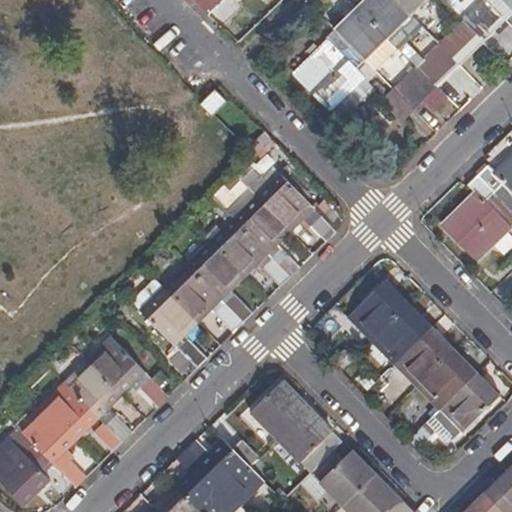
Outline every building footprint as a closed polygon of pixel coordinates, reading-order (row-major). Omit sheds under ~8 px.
[(191,0),(208,17),(225,0),(191,0)] [(411,17),(394,0),(366,0),(357,9),(388,39),(411,17)] [(428,0),(394,0),(411,17),(428,0)] [(482,43),(506,21),(485,0),(484,0),(462,23),(482,43)] [(511,0),(485,0),(506,21),(511,14),(511,0)] [(364,62),(388,39),(357,9),(334,31),(364,62)] [(423,29),(411,17),(388,39),(398,50),(400,52),(423,29)] [(460,66),(482,43),(462,23),(439,45),(460,66)] [(356,70),(364,62),(334,31),(326,39),(329,42),(294,75),(330,111),(364,78),(356,70)] [(398,50),(388,39),(364,62),(372,70),(374,72),(398,50)] [(436,89),(460,66),(439,45),(416,68),(436,89)] [(372,70),(364,62),(356,70),(364,78),(372,70)] [(413,111),(436,89),(416,68),(392,91),(413,111)] [(214,91),(200,105),(212,117),(226,104),(214,91)] [(401,123),(413,111),(392,91),(381,102),(401,123)] [(488,167),(478,177),(511,212),(511,157),(495,175),(488,167)] [(279,175),(256,198),(289,232),(313,209),(279,175)] [(511,221),(511,212),(478,177),(468,186),(476,194),(442,226),(477,261),(510,228),(508,226),(511,221)] [(289,232),(256,198),(233,220),(267,254),(289,232)] [(325,243),(336,233),(316,213),(306,224),(325,243)] [(267,254),(233,220),(210,243),(243,277),(257,264),(267,254)] [(243,277),(210,243),(187,266),(220,300),(243,277)] [(270,258),(290,279),(300,268),(280,248),(270,258)] [(270,258),(267,254),(257,264),(260,268),(270,258)] [(260,268),(280,288),(290,279),(270,258),(260,268)] [(220,300),(187,266),(163,288),(197,323),(210,310),(220,300)] [(163,288),(155,280),(131,304),(173,347),(197,323),(163,288)] [(348,318),(371,342),(408,306),(385,282),(348,318)] [(224,304),(243,324),(253,314),(234,294),(224,304)] [(224,304),(220,300),(210,310),(233,334),(243,324),(224,304)] [(371,342),(394,365),(430,329),(408,306),(371,342)] [(394,365),(417,388),(453,352),(430,329),(394,365)] [(110,339),(88,361),(121,395),(130,386),(136,393),(139,388),(158,408),(168,398),(110,339)] [(193,366),(197,370),(207,360),(188,340),(177,351),(179,352),(193,366)] [(183,376),(193,366),(179,352),(170,362),(183,376)] [(417,388),(439,411),(476,375),(453,352),(417,388)] [(121,395),(88,361),(64,383),(98,417),(103,423),(123,443),(132,433),(108,408),(121,395)] [(476,375),(439,411),(461,434),(499,398),(476,375)] [(310,409),(283,382),(251,413),(278,441),(310,409)] [(98,417),(64,383),(41,406),(75,440),(98,417)] [(52,463),(76,488),(86,479),(68,459),(73,454),(67,448),(75,440),(41,406),(18,429),(52,463)] [(278,441),(310,474),(334,451),(324,441),(333,433),(310,409),(278,441)] [(93,433),(113,453),(123,443),(103,423),(93,433)] [(42,473),(52,463),(18,429),(0,446),(0,480),(23,504),(49,480),(42,473)] [(232,450),(250,468),(260,459),(242,440),(232,450)] [(240,505),(263,482),(250,468),(232,450),(223,441),(210,454),(197,441),(187,450),(240,505)] [(177,486),(202,511),(232,511),(240,505),(187,450),(177,460),(190,473),(177,486)] [(310,474),(343,507),(375,476),(351,452),(343,460),(334,451),(310,474)] [(501,511),(511,511),(511,476),(508,473),(485,495),(501,511)] [(375,476),(343,507),(347,511),(390,511),(401,502),(375,476)] [(154,509),(156,511),(202,511),(177,486),(154,509)] [(501,511),(485,495),(468,511),(501,511)] [(410,511),(401,502),(390,511),(410,511)]
